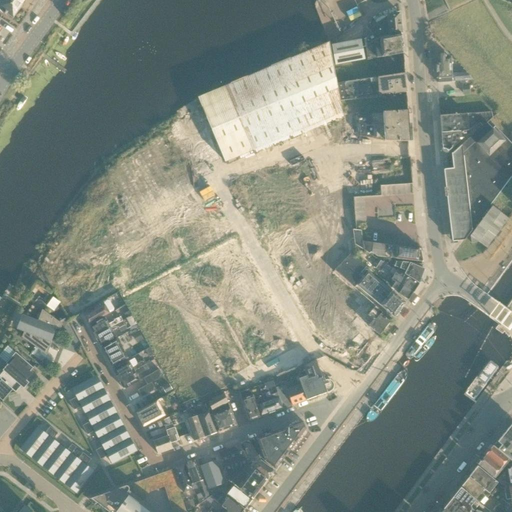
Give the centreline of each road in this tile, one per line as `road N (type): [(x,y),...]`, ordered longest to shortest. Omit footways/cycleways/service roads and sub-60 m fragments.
road 1 (tertiary): [(447,279),(433,231),(411,0)]
road 2 (residential): [(334,422),(447,279)]
road 3 (residential): [(154,464),(80,321)]
road 4 (unclassified): [(418,511),(511,396)]
road 5 (residential): [(245,431),(190,318)]
